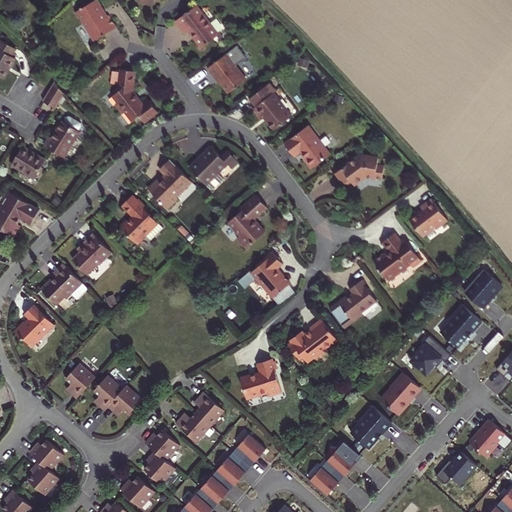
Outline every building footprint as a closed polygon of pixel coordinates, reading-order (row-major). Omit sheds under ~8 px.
[(84,23),(95,40),(116,27),(109,15),(106,16),(102,10),(103,9),(97,0),(94,0),(76,12),(83,24),(84,23)] [(202,47),(219,34),(209,20),(208,21),(203,13),(197,5),(175,21),(184,33),(190,30),(195,36),(194,37),(202,47)] [(0,76),(3,78),(16,58),(11,56),(16,48),(0,38),(0,76)] [(217,77),(229,93),(246,80),(236,66),(247,58),(237,45),(208,68),(215,78),(217,77)] [(132,91),(135,71),(121,69),(118,88),(115,91),(117,92),(113,96),(118,102),(115,104),(122,114),(125,112),(133,122),(140,116),(144,122),(158,112),(149,100),(143,105),(132,91)] [(43,101),(56,109),(65,94),(55,81),(43,101)] [(274,130),(292,116),(274,93),(276,91),(269,83),(250,98),(256,106),(253,108),(260,118),(263,115),(274,130)] [(50,137),(45,145),(64,157),(80,131),(79,130),(82,125),(81,123),(69,116),(67,116),(64,121),(63,121),(52,138),(50,137)] [(308,125),(285,143),(295,156),(300,152),(305,158),(304,158),(311,168),(330,154),(308,125)] [(12,165),(34,178),(45,160),(23,146),(12,165)] [(190,168),(210,189),(213,189),(223,179),(218,174),(228,164),(230,167),(237,160),(228,151),(221,157),(210,146),(201,155),(202,157),(190,168)] [(365,176),(382,179),(384,166),(378,165),(379,157),(360,155),(336,173),(344,184),(345,182),(348,183),(352,181),(354,185),(365,176)] [(192,181),(170,159),(159,169),(166,176),(165,177),(164,176),(159,181),(158,179),(148,189),(168,209),(178,198),(176,197),(192,181)] [(230,167),(232,169),(239,162),(237,160),(230,167)] [(334,175),(342,186),(344,184),(336,173),(334,175)] [(0,211),(0,228),(14,237),(21,226),(18,224),(21,218),(31,224),(40,210),(8,191),(0,205),(3,207),(0,211)] [(241,211),(228,222),(240,235),(237,238),(246,248),(265,231),(257,222),(256,223),(253,220),(267,207),(256,194),(244,205),(246,207),(241,211)] [(132,195),(122,205),(133,216),(128,221),(127,220),(120,226),(138,244),(147,236),(151,240),(164,228),(146,210),(148,208),(138,199),(137,200),(132,195)] [(409,219),(423,237),(435,228),(436,229),(448,220),(432,199),(421,207),(422,209),(409,219)] [(80,252),(73,259),(88,275),(99,263),(100,264),(112,252),(94,233),(82,245),(84,248),(80,252)] [(402,242),(394,233),(383,242),(391,252),(386,256),(384,253),(374,261),(380,269),(377,271),(383,279),(386,277),(389,280),(408,266),(406,264),(409,262),(413,267),(421,260),(407,241),(403,244),(402,242)] [(274,253),(272,250),(263,258),(263,259),(265,261),(274,253)] [(283,263),(274,253),(265,261),(257,267),(252,272),(251,271),(239,281),(245,288),(255,280),(258,284),(262,284),(273,298),(290,283),(282,273),(281,274),(276,269),(283,263)] [(256,265),(257,267),(265,261),(263,259),(256,265)] [(89,288),(64,263),(54,273),(57,276),(52,280),(51,279),(41,288),(57,304),(65,297),(67,298),(72,293),(78,299),(89,288)] [(465,292),(483,308),(491,299),(490,298),(502,285),(485,270),(465,292)] [(329,308),(345,328),(363,314),(362,313),(377,301),(365,285),(366,284),(362,279),(350,289),(353,293),(347,297),(346,295),(329,308)] [(24,338),(31,346),(43,334),(45,335),(55,325),(34,304),(24,314),(29,319),(25,323),(23,321),(14,331),(22,338),(22,339),(23,339),(24,339),(24,338)] [(482,321),(462,304),(447,321),(449,322),(441,332),(461,349),(470,338),(468,337),(482,321)] [(337,339),(322,319),(310,327),(314,332),(307,337),(305,334),(305,335),(303,333),(302,331),(290,340),(292,342),(288,345),(299,359),(303,356),(306,354),(314,355),(315,356),(316,358),(326,350),(325,348),(337,339)] [(314,332),(310,327),(303,333),(305,335),(305,334),(307,337),(314,332)] [(452,355),(430,335),(424,342),(426,344),(412,360),(427,374),(442,358),(446,361),(452,355)] [(511,350),(496,369),(504,376),(510,370),(511,372),(511,350)] [(241,378),(247,399),(269,392),(270,396),(282,392),(275,369),(278,369),(275,361),(273,362),(272,358),(258,363),(261,373),(252,376),(250,375),(241,378)] [(71,393),(77,398),(96,377),(80,363),(66,379),(72,384),(76,387),(71,393)] [(420,387),(405,374),(399,381),(398,380),(391,387),(392,389),(382,400),(397,413),(399,410),(400,412),(407,405),(405,404),(420,387)] [(105,410),(108,407),(108,406),(124,389),(123,388),(108,375),(94,391),(100,396),(104,399),(99,405),(105,410)] [(67,389),(71,393),(76,387),(72,384),(67,389)] [(143,399),(127,385),(123,388),(124,389),(108,406),(108,407),(114,412),(119,406),(123,409),(129,415),(143,399)] [(195,412),(211,426),(225,410),(204,391),(198,398),(204,403),(200,407),(195,412)] [(95,402),(99,405),(104,399),(100,396),(95,402)] [(195,402),(200,407),(204,403),(198,398),(195,402)] [(392,422),(373,405),(358,422),(359,423),(351,433),(369,449),(392,422)] [(114,412),(118,415),(123,409),(119,406),(114,412)] [(211,426),(195,412),(191,418),(187,421),(182,416),(176,423),(198,442),(211,426)] [(187,421),(191,418),(185,413),(182,416),(187,421)] [(479,433),(471,442),(486,456),(498,442),(506,449),(511,441),(511,438),(490,419),(481,430),(482,431),(480,434),(479,433)] [(151,436),(146,442),(155,450),(167,460),(181,445),(163,429),(158,435),(154,439),(151,436)] [(267,449),(249,434),(233,452),(249,465),(253,460),(255,462),(267,449)] [(39,460),(51,470),(65,455),(47,439),(42,445),(39,449),(35,446),(30,452),(39,460)] [(360,454),(345,441),(328,460),(343,474),(345,476),(357,462),(355,461),(360,454)] [(150,463),(145,469),(162,484),(176,468),(167,460),(155,450),(150,456),(153,459),(150,463)] [(477,465),(462,451),(453,462),(450,460),(437,475),(446,483),(452,477),(460,484),(477,465)] [(249,465),(233,452),(217,470),(232,484),(234,485),(246,472),(244,470),(249,465)] [(34,473),(28,479),(46,495),(61,478),(51,470),(39,460),(34,466),(37,469),(34,473)] [(343,474),(328,460),(310,480),(327,495),(339,482),(337,480),(343,474)] [(232,484),(217,470),(201,488),(216,502),(218,504),(230,491),(228,489),(232,484)] [(126,483),(121,489),(142,508),(156,492),(138,476),(133,482),(130,486),(126,483)] [(216,502),(201,488),(185,507),(190,511),(210,511),(214,509),(212,507),(216,502)] [(511,488),(502,499),(511,508),(511,488)] [(2,509),(5,511),(30,511),(34,508),(13,489),(8,496),(11,499),(8,503),(2,509)] [(188,503),(196,494),(190,489),(182,498),(188,503)] [(511,511),(511,508),(502,499),(491,511),(511,511)] [(129,511),(117,501),(112,506),(109,510),(105,506),(100,511),(129,511)]
